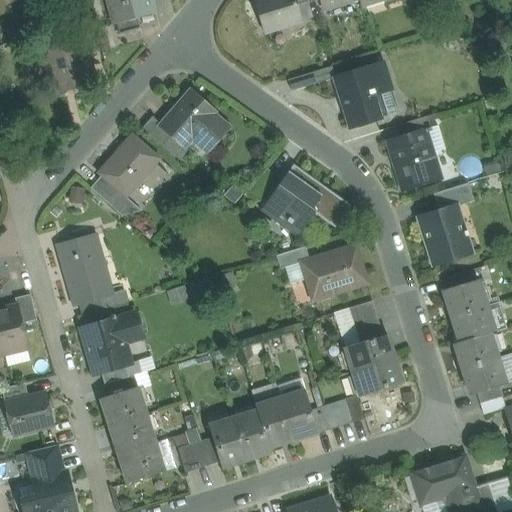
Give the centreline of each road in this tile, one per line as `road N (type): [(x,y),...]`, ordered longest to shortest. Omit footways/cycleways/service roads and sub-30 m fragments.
road 1 (residential): [(190,511),(449,426),(383,208),(324,145),(178,36)]
road 2 (residential): [(111,511),(24,215)]
road 3 (residential): [(178,36),(24,215)]
